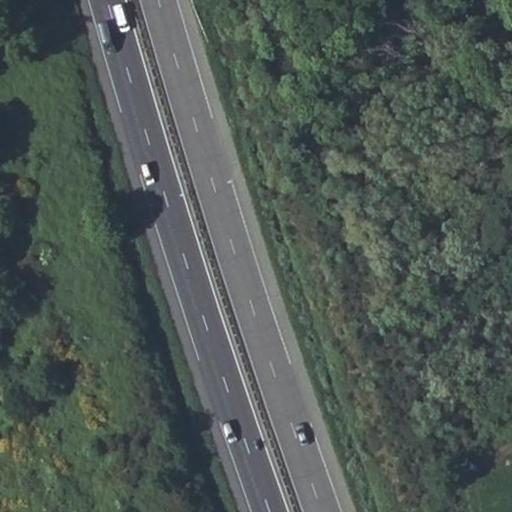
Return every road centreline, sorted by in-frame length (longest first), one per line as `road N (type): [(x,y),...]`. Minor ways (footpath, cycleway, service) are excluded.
road 1 (trunk): [(322,511),(158,0)]
road 2 (trunk): [(108,0),(269,511)]
